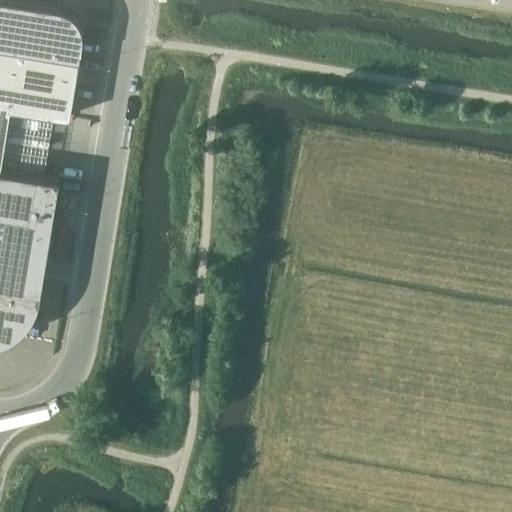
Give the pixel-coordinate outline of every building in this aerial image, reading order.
[(58,5),(25,0),(0,0),(0,44),(79,57),(83,34),(81,24),(75,15),(68,9),(58,5)] [(79,57),(0,44),(0,75),(74,88),(79,57)] [(0,75),(0,105),(9,107),(9,106),(70,116),(74,88),(0,75)] [(0,135),(4,136),(9,107),(0,105),(0,135)] [(0,340),(5,339),(17,331),(28,320),(35,308),(39,293),(41,279),(58,175),(45,173),(44,174),(0,166),(0,340)]
